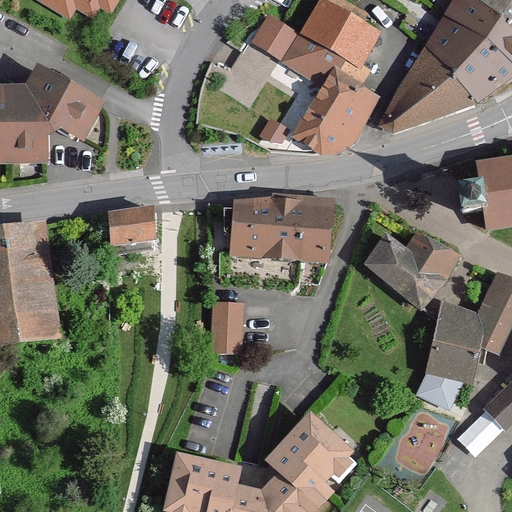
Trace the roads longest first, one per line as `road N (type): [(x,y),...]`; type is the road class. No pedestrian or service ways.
road 1 (residential): [(511,116),(363,170),(175,189)]
road 2 (residential): [(175,189),(179,96),(220,11)]
road 3 (residential): [(175,189),(0,212)]
